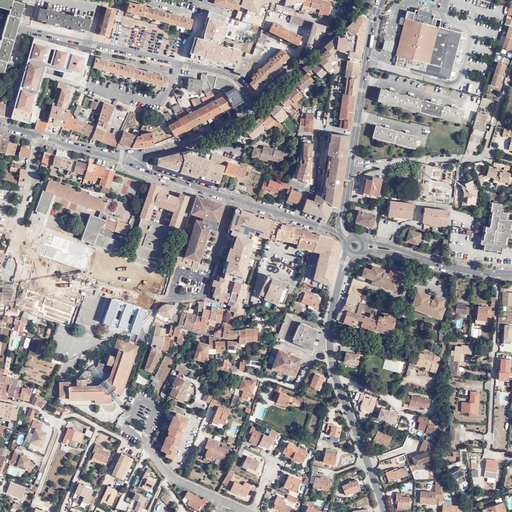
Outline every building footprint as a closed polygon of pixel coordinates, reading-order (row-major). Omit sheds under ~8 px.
[(0,0),(0,4),(11,7),(8,21),(20,23),(25,5),(14,1),(14,0),(0,0)] [(231,7),(239,9),(242,0),(202,0),(202,1),(230,10),(231,7)] [(263,27),(265,16),(268,8),(276,11),(277,3),(278,3),(278,0),(242,0),(239,9),(236,19),(263,27)] [(285,0),(284,4),(284,6),(299,10),(301,10),(302,8),(303,4),(303,0),(285,0)] [(310,7),(320,9),(322,0),(321,0),(320,0),(311,0),(311,6),(310,7)] [(329,11),(331,2),(328,2),(328,0),(321,0),(322,0),(320,9),(329,11)] [(130,2),(127,11),(191,29),(193,19),(130,2)] [(107,7),(100,33),(109,35),(110,35),(117,10),(107,7)] [(51,11),(41,9),(39,18),(47,20),(46,23),(55,25),(56,22),(72,26),(71,28),(81,31),(81,28),(89,30),(91,20),(81,18),(82,16),(78,15),(77,17),(55,12),(55,10),(51,9),(51,11)] [(227,16),(209,10),(201,38),(195,37),(190,54),(192,57),(229,65),(235,67),(239,55),(241,50),(228,46),(228,47),(221,45),(224,35),(225,35),(229,23),(225,21),(227,16)] [(406,11),(405,14),(403,24),(395,55),(397,55),(395,65),(453,80),(465,33),(442,27),(444,20),(436,18),(437,15),(415,10),(414,13),(406,11)] [(346,28),(360,31),(360,32),(364,33),(367,17),(361,14),(346,28)] [(313,22),(291,16),(290,23),(292,24),(293,23),(312,28),(313,22)] [(511,24),(511,20),(511,19),(506,18),(503,25),(507,26),(508,23),(511,24)] [(17,34),(20,23),(8,21),(5,32),(13,33),(16,35),(17,34)] [(269,30),(274,32),(274,31),(294,41),(293,42),(298,44),(302,36),(273,22),(269,30)] [(329,27),(313,22),(312,28),(308,47),(313,42),(314,36),(318,37),(329,27)] [(511,26),(509,26),(502,47),(509,49),(511,41),(510,41),(511,38),(511,26)] [(350,61),(360,62),(364,33),(360,32),(360,31),(346,28),(338,36),(335,61),(339,61),(341,59),(348,60),(350,61)] [(274,31),(274,32),(293,42),(294,41),(274,31)] [(0,60),(8,63),(8,62),(16,35),(13,33),(5,32),(5,33),(4,37),(3,37),(2,40),(1,40),(0,40),(0,39),(0,60)] [(252,55),(251,59),(246,72),(249,73),(253,61),(258,62),(268,35),(261,32),(254,51),(252,55)] [(338,36),(336,35),(323,47),(326,51),(317,59),(319,62),(327,71),(334,65),(335,61),(336,49),(338,36)] [(25,63),(23,69),(25,70),(14,109),(23,111),(21,118),(38,123),(41,109),(35,107),(43,77),(47,63),(51,48),(53,43),(35,38),(28,61),(27,64),(25,63)] [(394,42),(385,40),(382,49),(392,52),(394,42)] [(186,55),(187,48),(170,46),(169,53),(186,55)] [(290,56),(285,51),(284,52),(282,49),(251,77),(253,79),(249,83),(255,88),(290,56)] [(240,73),(240,75),(245,76),(246,72),(251,59),(252,55),(246,53),(245,57),(239,55),(235,67),(234,70),(240,73)] [(166,86),(169,76),(96,56),(93,66),(166,86)] [(8,65),(8,63),(0,60),(0,78),(0,77),(2,72),(5,72),(8,65)] [(355,96),(360,62),(350,61),(349,65),(349,69),(346,69),(345,77),(347,77),(349,78),(348,82),(348,86),(347,90),(347,94),(345,94),(342,119),(343,120),(341,128),(351,129),(355,96)] [(497,61),(495,68),(494,73),(502,75),(503,71),(505,64),(497,61)] [(310,66),(306,65),(303,67),(308,73),(313,69),(320,77),(327,71),(319,62),(312,68),(310,66)] [(308,73),(297,83),(303,90),(307,86),(308,87),(314,80),(308,73)] [(490,83),(498,86),(502,75),(494,73),(490,83)] [(226,78),(216,76),(215,80),(231,85),(232,87),(233,89),(236,88),(237,87),(235,85),(233,83),(230,80),(226,78)] [(188,77),(185,77),(184,84),(186,86),(189,89),(201,90),(201,89),(205,89),(206,93),(212,89),(212,88),(208,80),(202,79),(188,77)] [(208,80),(212,88),(214,87),(215,80),(207,77),(208,80)] [(215,80),(214,87),(223,89),(225,91),(232,87),(231,85),(215,80)] [(294,86),(287,94),(293,100),(294,102),(295,103),(303,96),(294,86)] [(243,100),(236,88),(233,89),(232,87),(225,91),(226,94),(232,106),(243,100)] [(382,88),(379,100),(462,122),(465,111),(382,88)] [(212,89),(206,93),(208,96),(205,98),(205,97),(202,98),(204,101),(214,96),(215,95),(212,89)] [(219,98),(216,99),(222,111),(232,106),(226,94),(223,96),(222,94),(218,96),(219,98)] [(293,100),(287,94),(280,101),(285,107),(293,100)] [(486,98),(482,97),(480,104),(489,107),(492,96),(486,95),(486,98)] [(194,99),(191,100),(195,107),(202,103),(198,97),(194,99)] [(210,103),(206,105),(212,116),(216,114),(222,111),(216,99),(213,101),(213,99),(209,101),(210,103)] [(115,106),(104,102),(97,123),(96,127),(92,136),(101,140),(107,125),(115,106)] [(298,106),(295,103),(294,102),(292,104),(297,109),(298,108),(300,110),(301,109),(298,106)] [(64,126),(64,125),(69,112),(70,110),(66,108),(58,105),(53,103),(48,120),(48,121),(64,126)] [(277,103),(269,110),(277,119),(278,120),(282,116),(284,118),(288,115),(277,103)] [(77,119),(83,106),(78,104),(76,110),(78,111),(76,115),(77,115),(76,119),(70,116),(71,113),(69,112),(64,125),(73,129),(77,119)] [(178,104),(172,107),(175,113),(180,110),(178,104)] [(196,110),(202,121),(203,124),(207,121),(206,119),(208,119),(209,121),(211,122),(214,120),(212,116),(206,105),(203,106),(203,104),(198,106),(199,108),(196,110)] [(37,126),(36,128),(45,131),(48,121),(48,120),(43,119),(45,110),(43,109),(44,106),(42,105),(41,109),(38,123),(37,126)] [(14,109),(11,119),(37,126),(38,123),(21,118),(23,111),(14,109)] [(186,115),(192,127),(202,121),(196,110),(192,112),(189,114),(186,115)] [(176,114),(179,119),(186,115),(183,111),(176,114)] [(266,111),(259,118),(266,126),(268,128),(274,124),(271,121),(273,119),(266,111)] [(165,116),(166,118),(169,123),(173,120),(169,112),(165,115),(161,113),(159,119),(163,121),(164,119),(165,116)] [(487,115),(477,112),(473,126),(483,129),(487,115)] [(179,120),(185,130),(192,127),(186,115),(179,119),(179,120)] [(312,132),(313,126),(315,118),(306,117),(306,118),(301,118),(300,125),(299,131),(305,131),(312,132)] [(163,123),(160,124),(161,126),(166,124),(166,126),(173,137),(175,135),(169,125),(169,123),(166,118),(165,119),(163,123)] [(245,131),(247,133),(252,138),(256,135),(260,131),(262,134),(265,131),(263,129),(266,126),(259,118),(245,131)] [(86,122),(77,119),(73,129),(82,133),(86,122)] [(169,125),(175,135),(185,130),(179,120),(169,125)] [(94,126),(86,122),(82,133),(92,136),(96,127),(94,126)] [(419,135),(377,124),(374,136),(415,147),(420,148),(422,140),(417,139),(419,135)] [(107,125),(101,140),(112,144),(112,145),(114,146),(116,146),(119,136),(115,134),(116,133),(114,132),(115,128),(107,125)] [(152,132),(155,144),(173,137),(166,126),(152,132)] [(124,144),(132,146),(137,136),(138,135),(140,131),(135,128),(133,134),(124,130),(122,135),(117,145),(121,147),(123,146),(124,144)] [(141,135),(143,146),(155,144),(152,132),(141,134),(141,135)] [(333,143),(334,134),(329,133),(324,170),(327,171),(329,171),(331,155),(328,154),(330,142),(333,143)] [(346,157),(350,135),(334,134),(333,143),(330,142),(328,154),(331,155),(329,171),(344,172),(346,157)] [(137,136),(132,146),(143,146),(141,135),(138,135),(137,136)] [(471,135),(467,148),(476,151),(480,137),(471,135)] [(14,154),(17,143),(2,139),(1,138),(0,140),(0,150),(14,154)] [(312,156),(313,139),(303,138),(302,155),(301,155),(294,177),(311,182),(312,160),(311,160),(311,156),(312,156)] [(26,151),(25,156),(29,157),(31,149),(27,147),(27,146),(22,145),(22,146),(21,146),(20,149),(26,151)] [(269,158),(273,159),(275,149),(264,146),(263,149),(255,147),(252,156),(268,160),(269,158)] [(210,161),(213,153),(201,151),(192,149),(161,157),(156,158),(155,163),(204,179),(205,177),(210,162),(210,161)] [(273,159),(284,162),(288,152),(275,149),(273,159)] [(50,168),(52,168),(52,167),(53,164),(56,154),(45,152),(43,161),(51,164),(50,168)] [(227,157),(213,153),(210,161),(221,164),(226,160),(227,157)] [(53,164),(60,166),(63,156),(56,154),(53,164)] [(69,169),(72,159),(63,156),(60,166),(69,169)] [(70,174),(74,175),(75,170),(74,170),(77,160),(72,159),(69,169),(72,169),(70,174)] [(87,163),(78,160),(77,160),(74,170),(75,170),(84,173),(87,163)] [(228,164),(226,170),(225,172),(237,175),(240,165),(228,161),(228,164)] [(93,174),(96,164),(89,162),(86,172),(93,174)] [(224,166),(210,162),(205,177),(220,181),(223,170),(224,166)] [(109,192),(115,170),(96,164),(93,174),(98,176),(102,177),(100,185),(103,185),(101,190),(109,192)] [(240,165),(237,175),(244,177),(247,167),(240,165)] [(439,180),(438,184),(439,184),(445,185),(446,175),(447,175),(447,168),(444,168),(444,171),(440,171),(440,167),(433,166),(433,171),(436,171),(435,180),(439,180)] [(494,174),(496,168),(488,166),(486,173),(486,174),(489,175),(489,176),(491,176),(493,177),(492,180),(497,182),(498,180),(499,175),(494,174)] [(503,170),(496,168),(494,174),(499,175),(498,180),(503,182),(503,181),(508,182),(509,177),(508,177),(509,172),(502,170),(503,170)] [(328,177),(329,171),(327,171),(324,170),(320,195),(324,198),(326,176),(328,177)] [(339,206),(344,172),(329,171),(328,177),(326,176),(324,198),(332,204),(339,206)] [(92,177),(93,174),(86,172),(84,180),(86,180),(87,177),(90,178),(91,177),(92,177)] [(253,172),(249,186),(260,189),(264,175),(253,172)] [(382,178),(372,176),(372,179),(367,178),(364,193),(378,196),(382,178)] [(106,217),(107,214),(112,200),(102,197),(101,198),(50,180),(46,190),(44,189),(36,211),(47,214),(55,193),(57,194),(101,211),(99,217),(91,214),(81,239),(111,249),(113,243),(120,245),(122,241),(100,233),(100,232),(115,238),(117,233),(103,228),(104,227),(125,233),(128,223),(117,220),(106,217)] [(466,185),(462,186),(464,192),(472,193),(472,194),(476,195),(477,189),(474,188),(472,184),(474,184),(471,180),(464,182),(466,185)] [(279,190),(287,193),(288,190),(289,186),(282,181),(281,185),(270,181),(269,184),(267,189),(278,193),(279,190)] [(178,230),(189,196),(180,193),(179,197),(159,190),(160,186),(152,183),(140,216),(142,217),(135,238),(142,240),(145,241),(143,244),(140,244),(134,261),(144,265),(156,269),(165,244),(165,243),(162,242),(164,238),(147,232),(148,230),(150,230),(153,221),(149,219),(154,204),(174,211),(169,226),(170,227),(174,228),(178,230)] [(298,203),(301,194),(290,189),(290,191),(287,199),(298,203)] [(325,218),(331,206),(331,205),(324,199),(320,196),(318,194),(315,194),(309,192),(308,193),(302,210),(325,218)] [(472,193),(464,192),(463,196),(464,197),(464,198),(463,198),(462,205),(467,205),(467,203),(475,204),(476,195),(472,194),(472,193)] [(47,214),(36,211),(35,213),(48,217),(57,194),(55,193),(47,214)] [(196,195),(195,198),(191,213),(203,217),(201,220),(196,219),(184,257),(199,261),(209,228),(216,230),(224,203),(196,195)] [(339,207),(339,206),(332,204),(324,198),(324,199),(331,205),(332,205),(339,207)] [(413,203),(389,201),(387,216),(411,219),(413,203)] [(507,212),(502,212),(503,208),(501,208),(502,203),(492,202),(491,210),(492,211),(490,226),(486,226),(485,231),(486,231),(486,232),(485,232),(484,239),(482,239),(482,243),(485,244),(484,248),(502,251),(502,246),(506,247),(507,243),(505,242),(506,236),(510,237),(511,228),(510,228),(511,219),(507,218),(507,212)] [(447,209),(424,207),(422,222),(446,224),(447,209)] [(252,212),(248,211),(248,212),(245,211),(246,210),(241,209),(240,212),(235,211),(228,233),(232,234),(231,236),(231,237),(233,238),(230,247),(233,248),(231,252),(229,252),(228,256),(231,257),(230,260),(227,259),(229,260),(226,269),(224,268),(223,272),(224,272),(227,273),(225,278),(222,277),(220,276),(219,281),(216,280),(214,279),(212,285),(213,285),(216,286),(214,291),(213,296),(215,297),(219,298),(218,301),(223,302),(224,298),(227,299),(226,301),(228,302),(227,304),(231,305),(229,311),(234,312),(241,313),(242,314),(243,314),(244,309),(242,308),(239,307),(242,297),(245,298),(247,290),(245,289),(246,284),(243,283),(247,270),(244,269),(247,261),(249,261),(250,257),(247,256),(250,249),(253,240),(250,239),(247,238),(249,232),(252,233),(253,234),(254,233),(255,230),(259,231),(258,234),(266,237),(270,218),(257,214),(257,215),(252,214),(252,212)] [(367,214),(359,212),(356,222),(372,227),(375,217),(367,214)] [(279,221),(270,218),(268,228),(266,237),(274,239),(282,240),(283,238),(283,237),(287,238),(286,239),(298,242),(297,246),(304,248),(310,250),(311,249),(313,245),(319,233),(279,221)] [(165,243),(170,227),(169,226),(153,221),(150,230),(148,230),(147,232),(164,238),(162,242),(165,243)] [(168,245),(174,228),(170,227),(165,243),(165,244),(168,245)] [(417,244),(418,243),(420,233),(409,230),(406,241),(417,244)] [(339,245),(337,243),(336,241),(333,239),(331,238),(329,237),(319,233),(313,245),(311,249),(312,250),(320,252),(314,276),(313,279),(330,286),(332,281),(334,271),(338,257),(340,249),(339,247),(339,245)] [(22,291),(37,297),(48,266),(33,261),(22,291)] [(369,277),(368,278),(372,279),(371,283),(375,284),(375,283),(387,287),(387,288),(391,290),(392,288),(397,289),(401,275),(389,271),(388,274),(383,273),(383,274),(379,273),(381,269),(372,266),(371,271),(364,268),(362,274),(369,277)] [(265,293),(272,276),(267,274),(259,296),(264,298),(265,293)] [(293,294),(296,286),(290,283),(277,277),(277,278),(272,276),(265,293),(264,298),(265,298),(266,296),(282,303),(287,291),(293,294)] [(359,302),(365,287),(366,283),(364,282),(356,279),(353,278),(348,293),(346,299),(345,304),(340,313),(339,312),(336,319),(357,327),(360,325),(374,330),(375,329),(389,334),(391,328),(394,327),(396,321),(395,318),(387,315),(387,316),(386,318),(382,317),(379,315),(378,316),(370,313),(373,305),(366,303),(365,305),(359,302)] [(507,289),(500,288),(500,292),(502,292),(501,306),(511,307),(511,292),(506,293),(507,289)] [(2,298),(7,299),(12,299),(13,294),(14,294),(15,290),(10,289),(10,293),(3,292),(2,298)] [(444,299),(439,298),(438,302),(433,300),(428,299),(429,296),(417,291),(412,306),(416,308),(416,310),(419,311),(419,310),(432,314),(432,315),(436,317),(437,314),(442,316),(444,308),(442,307),(444,299)] [(317,301),(318,298),(318,297),(305,292),(301,301),(309,304),(314,306),(318,308),(320,302),(319,302),(317,301)] [(266,296),(265,298),(281,305),(282,303),(266,296)] [(108,332),(135,338),(137,329),(144,331),(143,334),(147,335),(150,322),(148,322),(151,307),(116,299),(108,332)] [(465,313),(466,304),(456,302),(456,303),(454,303),(453,307),(451,307),(450,311),(455,312),(465,313)] [(169,303),(164,304),(161,307),(156,316),(163,320),(165,315),(169,317),(169,318),(171,319),(173,313),(174,312),(175,305),(169,303)] [(490,316),(491,309),(491,307),(487,307),(487,306),(477,305),(474,305),(473,314),(477,314),(476,319),(486,320),(486,315),(490,316)] [(209,319),(216,321),(218,314),(222,315),(223,310),(212,307),(211,310),(209,319)] [(203,311),(202,317),(209,319),(211,310),(203,309),(203,311)] [(180,325),(181,326),(192,330),(196,316),(187,313),(184,322),(180,320),(179,324),(180,325)] [(192,330),(198,332),(202,318),(202,317),(197,316),(196,316),(192,330)] [(290,318),(286,316),(283,322),(282,326),(278,336),(283,338),(290,318)] [(19,330),(22,331),(25,323),(27,324),(29,319),(23,317),(19,326),(19,330)] [(198,332),(206,334),(207,329),(208,325),(208,324),(209,319),(202,317),(202,318),(198,332)] [(316,328),(300,322),(293,341),(309,347),(316,328)] [(234,326),(225,324),(224,327),(224,328),(222,336),(233,338),(233,337),(239,337),(239,330),(233,331),(234,326)] [(511,325),(505,324),(504,324),(502,339),(510,340),(511,325)] [(178,334),(180,329),(175,327),(171,325),(169,334),(172,334),(175,335),(178,335),(178,334)] [(165,328),(159,326),(156,326),(154,335),(159,336),(164,336),(165,328)] [(224,328),(222,328),(221,328),(214,333),(214,335),(222,336),(224,328)] [(258,328),(246,328),(246,340),(258,340),(258,328)] [(344,330),(336,330),(336,339),(344,339),(344,330)] [(158,344),(157,348),(160,349),(162,345),(164,336),(159,336),(154,335),(152,343),(158,344)] [(165,347),(169,349),(170,340),(171,339),(171,337),(164,336),(162,345),(160,349),(161,350),(162,348),(163,346),(165,347)] [(102,371),(98,365),(91,370),(95,376),(95,381),(86,381),(86,379),(85,377),(81,374),(77,378),(77,381),(69,382),(68,386),(95,385),(99,389),(103,389),(106,388),(109,386),(112,383),(114,378),(111,373),(112,370),(122,340),(118,339),(112,355),(109,355),(104,357),(107,363),(110,364),(108,368),(107,372),(102,371)] [(122,340),(112,370),(111,373),(114,378),(117,382),(120,386),(125,388),(128,378),(126,377),(137,345),(122,340)] [(199,341),(194,358),(206,362),(207,357),(208,355),(208,352),(208,348),(208,344),(202,342),(199,341)] [(451,360),(448,359),(447,365),(450,365),(450,369),(452,369),(451,373),(460,374),(460,370),(459,370),(460,366),(464,367),(465,362),(463,361),(460,361),(460,356),(461,352),(462,352),(472,353),(473,346),(461,344),(461,345),(455,345),(455,350),(451,349),(451,354),(454,354),(453,360),(451,360)] [(137,345),(126,377),(128,378),(138,346),(137,345)] [(151,372),(162,350),(161,350),(160,349),(157,348),(152,345),(144,369),(151,372)] [(364,358),(365,349),(357,347),(355,354),(343,351),(340,363),(356,366),(358,357),(364,358)] [(278,352),(300,362),(302,358),(294,355),(294,356),(287,354),(287,352),(279,349),(278,352)] [(295,374),(300,362),(278,352),(276,356),(271,354),(268,362),(273,364),(273,365),(279,368),(278,371),(282,373),(284,369),(295,374)] [(430,367),(429,371),(436,372),(440,358),(433,356),(433,358),(430,357),(430,356),(419,353),(416,364),(426,366),(430,367)] [(100,359),(98,363),(98,365),(102,371),(107,372),(108,368),(110,364),(107,363),(104,357),(100,359)] [(498,376),(508,377),(510,359),(501,358),(500,371),(499,371),(498,376)] [(217,370),(224,371),(227,363),(227,359),(226,359),(224,367),(217,366),(217,370)] [(95,376),(91,370),(85,370),(81,374),(85,377),(86,379),(86,381),(95,381),(95,376)] [(319,384),(320,385),(324,376),(315,372),(309,385),(317,389),(319,384)] [(168,393),(173,396),(181,377),(176,375),(171,384),(173,385),(168,393)] [(0,396),(8,398),(9,394),(12,377),(7,376),(5,383),(4,383),(0,395),(0,396)] [(9,394),(14,396),(16,386),(18,382),(19,379),(16,378),(15,378),(12,377),(9,394)] [(181,377),(173,396),(183,401),(187,392),(185,391),(190,382),(181,377)] [(117,382),(114,378),(112,383),(109,386),(106,388),(103,389),(99,389),(99,390),(102,394),(101,398),(104,398),(104,394),(107,394),(115,388),(117,382)] [(248,391),(254,393),(256,389),(255,388),(257,382),(256,382),(256,380),(252,378),(251,381),(243,378),(240,388),(244,389),(242,394),(246,395),(248,391)] [(20,397),(22,387),(21,386),(22,383),(18,382),(16,386),(14,396),(20,397)] [(68,386),(69,382),(60,382),(60,398),(69,397),(69,399),(78,399),(78,397),(95,397),(95,398),(101,398),(102,394),(99,390),(99,389),(95,385),(68,386)] [(120,386),(117,382),(115,388),(107,394),(104,394),(104,398),(101,398),(95,398),(95,403),(111,402),(115,399),(116,401),(120,398),(119,396),(123,394),(125,388),(120,386)] [(293,403),(295,397),(281,392),(283,387),(277,385),(274,390),(276,391),(274,395),(278,397),(278,399),(277,400),(287,404),(288,400),(291,401),(290,402),(293,403)] [(29,399),(32,389),(32,388),(27,387),(24,398),(29,399)] [(470,399),(479,399),(479,392),(471,391),(470,399)] [(509,404),(509,392),(500,392),(501,404),(509,404)] [(40,400),(43,402),(45,398),(36,393),(33,403),(38,405),(40,400)] [(210,403),(213,397),(214,396),(206,393),(203,399),(210,403)] [(376,400),(371,398),(370,399),(368,398),(363,397),(364,395),(360,394),(358,401),(361,402),(360,406),(367,409),(366,409),(371,411),(376,400)] [(431,399),(419,396),(418,397),(411,395),(409,404),(414,406),(415,405),(424,408),(424,406),(428,407),(431,399)] [(221,401),(213,397),(210,403),(210,404),(218,407),(219,405),(221,401)] [(478,412),(479,399),(470,399),(470,402),(462,401),(461,411),(469,411),(478,412)] [(19,408),(19,404),(7,402),(4,413),(3,421),(10,422),(11,418),(12,413),(11,413),(13,406),(19,408)] [(52,406),(64,413),(66,409),(55,403),(52,406)] [(230,409),(219,405),(218,407),(212,422),(218,424),(220,420),(224,423),(230,409)] [(31,421),(33,416),(36,409),(31,407),(29,411),(25,420),(31,421)] [(386,420),(389,410),(381,407),(377,417),(386,420)] [(397,415),(396,413),(389,410),(386,420),(394,423),(397,415)] [(181,436),(184,429),(181,428),(182,426),(183,426),(184,423),(186,424),(189,416),(176,411),(175,414),(174,414),(168,428),(169,428),(168,431),(169,432),(168,435),(167,435),(162,449),(167,451),(166,454),(175,457),(178,450),(176,449),(177,446),(176,445),(177,444),(179,445),(182,437),(181,436)] [(429,419),(419,416),(417,421),(419,421),(418,427),(426,429),(425,432),(433,434),(435,427),(432,427),(433,423),(428,422),(429,419)] [(32,425),(41,429),(43,423),(34,419),(32,425)] [(332,425),(332,423),(328,422),(326,429),(325,432),(331,433),(329,437),(338,440),(341,427),(336,426),(332,425)] [(277,433),(271,430),(268,437),(255,431),(255,429),(252,427),(249,433),(252,435),(249,442),(252,444),(253,442),(255,443),(269,449),(271,445),(272,442),(273,443),(277,433)] [(458,442),(459,438),(459,432),(459,428),(450,427),(449,442),(454,443),(454,442),(458,442)] [(65,439),(70,441),(71,439),(81,443),(85,434),(91,437),(93,430),(87,428),(85,434),(69,428),(65,439)] [(48,433),(41,430),(38,429),(36,435),(34,434),(31,442),(43,447),(48,433)] [(392,436),(374,429),(372,435),(375,436),(374,439),(388,445),(392,436)] [(229,449),(222,446),(218,445),(220,441),(210,436),(205,446),(208,447),(205,455),(211,457),(212,455),(221,458),(223,456),(226,457),(229,449)] [(431,443),(423,440),(418,451),(419,452),(421,451),(422,453),(420,454),(412,458),(409,459),(412,466),(433,457),(429,448),(431,443)] [(309,452),(285,442),(281,451),(288,454),(287,456),(297,460),(297,458),(305,461),(309,452)] [(96,444),(95,447),(97,448),(95,453),(92,459),(105,465),(110,453),(101,449),(102,447),(96,444)] [(0,453),(7,456),(10,447),(5,445),(4,447),(1,446),(0,448),(0,453)] [(334,457),(336,457),(338,450),(326,447),(324,455),(320,454),(318,459),(332,463),(334,457)] [(17,465),(26,469),(27,469),(30,472),(36,465),(30,460),(30,458),(28,457),(27,458),(26,458),(26,457),(22,455),(23,453),(15,450),(12,460),(18,462),(17,465)] [(133,457),(122,452),(121,455),(122,456),(118,465),(117,464),(113,473),(124,478),(125,474),(125,473),(127,469),(127,470),(129,465),(130,461),(131,462),(133,457)] [(260,462),(247,456),(243,467),(247,469),(248,467),(256,470),(260,462)] [(498,461),(486,459),(485,470),(497,472),(497,466),(503,467),(503,464),(498,463),(498,461)] [(26,470),(26,469),(17,465),(18,462),(12,460),(10,464),(26,470)] [(395,468),(394,467),(389,469),(388,467),(385,469),(389,481),(405,476),(405,475),(408,474),(405,465),(397,467),(395,468)] [(460,466),(450,471),(456,481),(459,480),(458,477),(464,474),(460,466)] [(143,476),(144,477),(145,477),(144,479),(143,479),(142,478),(139,485),(145,488),(147,484),(152,487),(155,480),(152,479),(153,476),(149,474),(150,472),(146,470),(143,476)] [(227,477),(223,483),(227,486),(235,473),(230,470),(227,477)] [(299,479),(287,473),(282,485),(290,489),(290,488),(295,490),(299,479)] [(321,485),(320,487),(327,489),(330,479),(314,475),(312,483),(321,485)] [(351,490),(359,486),(356,479),(342,484),(345,494),(352,491),(351,490)] [(6,491),(21,498),(26,487),(11,481),(6,491)] [(250,484),(244,481),(242,485),(233,481),(229,490),(238,493),(238,492),(245,495),(250,484)] [(80,482),(76,492),(80,493),(78,498),(88,502),(91,495),(94,488),(80,482)] [(109,500),(113,501),(118,490),(114,488),(109,485),(103,498),(108,501),(109,500)] [(435,497),(439,497),(440,485),(436,485),(435,492),(420,491),(420,502),(434,503),(435,497)] [(183,503),(184,504),(186,502),(197,510),(201,505),(202,506),(205,500),(202,498),(201,499),(197,497),(194,495),(194,494),(186,490),(181,499),(183,503)] [(138,511),(140,511),(147,497),(136,491),(133,497),(139,500),(135,509),(138,511)] [(398,500),(398,502),(397,509),(404,510),(404,507),(408,507),(409,496),(401,495),(401,492),(397,491),(396,500),(398,500)] [(281,503),(282,500),(283,497),(276,495),(273,503),(274,504),(273,508),(279,510),(278,511),(279,511),(287,511),(290,506),(284,504),(281,503)] [(504,511),(505,511),(502,501),(482,509),(482,508),(478,509),(479,510),(478,510),(478,511),(504,511)]
